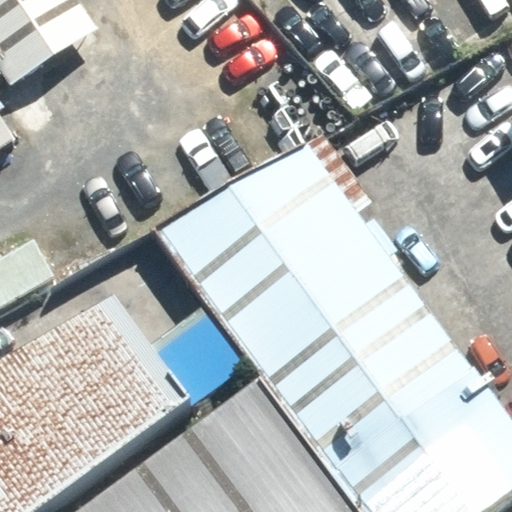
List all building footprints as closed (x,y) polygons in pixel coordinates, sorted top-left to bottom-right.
[(88,41),(60,0),(0,0),(0,88),(6,96),(88,41)] [(511,119),(500,126),(511,147),(511,119)] [(256,395),(345,511),(492,511),(511,497),(511,431),(302,154),(139,241),(256,395)] [(0,511),(59,511),(185,419),(111,313),(0,373),(0,511)] [(345,511),(256,395),(101,511),(345,511)]
